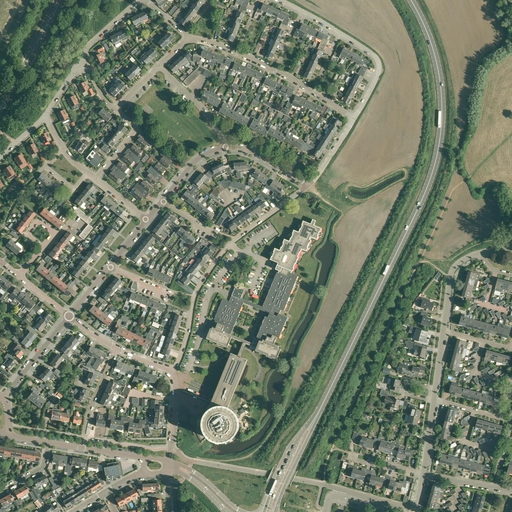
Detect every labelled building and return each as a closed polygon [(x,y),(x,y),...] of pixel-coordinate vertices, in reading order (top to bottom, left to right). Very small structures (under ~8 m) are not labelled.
[(195,3),(191,8),(196,12),(200,7),(195,3)] [(261,10),(267,12),(269,6),(264,3),(261,10)] [(269,6),(267,12),(266,14),(271,17),(272,15),(275,8),(269,6)] [(191,8),(187,13),(193,17),(196,12),(191,8)] [(275,8),(272,15),(277,17),(280,11),(275,8)] [(280,11),(277,17),(278,17),(277,19),(282,21),(283,20),(288,23),(290,20),(288,19),(290,15),(286,14),(280,11)] [(144,12),(138,15),(141,22),(148,18),(144,12)] [(238,12),(236,17),(242,20),(244,14),(238,12)] [(187,13),(184,18),(189,22),(193,17),(187,13)] [(135,25),(136,26),(142,23),(141,22),(138,15),(131,18),(135,25)] [(231,19),(230,21),(240,25),(242,20),(236,17),(235,20),(231,19)] [(189,22),(184,18),(180,22),(185,27),(189,22)] [(240,25),(230,21),(230,22),(231,22),(228,27),(231,28),(237,31),(240,25)] [(303,24),(300,29),(297,28),(293,36),(296,38),(299,33),(304,36),(308,26),(303,24)] [(308,26),(304,36),(306,37),(308,34),(311,35),(313,29),(308,26)] [(276,27),(273,33),(282,37),(284,31),(279,29),(278,28),(276,27)] [(227,30),(226,33),(235,36),(237,31),(231,28),(230,31),(227,30)] [(313,29),(311,35),(313,36),(312,40),(314,41),(316,38),(319,32),(313,29)] [(123,30),(117,34),(120,40),(123,39),(123,41),(127,39),(126,37),(127,37),(123,30)] [(167,32),(162,37),(169,43),(174,38),(169,33),(168,33),(167,32)] [(323,38),(327,40),(328,37),(325,35),(324,34),(319,32),(316,38),(322,40),(323,38)] [(235,36),(226,33),(224,35),(228,37),(227,39),(233,42),(235,36)] [(282,37),(273,33),(276,34),(273,39),(279,42),(282,37)] [(114,44),(114,43),(115,45),(121,42),(120,40),(117,34),(110,37),(114,44)] [(157,41),(159,43),(158,43),(163,48),(169,43),(162,37),(157,41)] [(269,44),(271,45),(277,48),(279,42),(273,39),(273,40),(271,39),(269,44)] [(150,49),(146,52),(152,59),(157,54),(152,49),(153,48),(151,45),(149,47),(150,49)] [(271,45),(268,50),(275,53),(277,48),(271,45)] [(314,48),(312,54),(314,55),(320,58),(323,52),(317,50),(317,49),(314,48)] [(339,62),(338,64),(341,66),(342,64),(346,57),(349,51),(344,49),(343,49),(342,49),(342,48),(341,49),(340,49),(340,50),(340,51),(340,52),(341,52),(342,53),(339,58),(342,59),(340,63),(340,62),(339,62)] [(265,52),(267,53),(266,56),(272,59),(275,53),(268,50),(266,49),(265,52)] [(201,56),(207,58),(209,52),(204,50),(201,56)] [(187,51),(183,55),(188,60),(192,56),(187,51)] [(349,51),(346,57),(351,60),(354,54),(349,51)] [(141,57),(142,59),(147,64),(152,59),(146,52),(141,57)] [(209,52),(207,58),(210,59),(208,65),(210,66),(215,54),(209,52)] [(94,57),(97,65),(99,68),(104,65),(103,63),(104,62),(100,54),(94,57)] [(215,54),(210,66),(213,67),(214,64),(215,61),(218,63),(220,56),(215,54)] [(354,54),(351,60),(356,63),(360,57),(354,54)] [(183,55),(178,59),(183,64),(185,66),(189,62),(187,60),(188,60),(183,55)] [(314,55),(312,60),(318,63),(320,58),(314,55)] [(220,56),(218,63),(221,64),(219,69),(221,70),(226,58),(220,56)] [(360,57),(356,63),(362,66),(363,63),(367,65),(369,62),(365,60),(360,57)] [(226,58),(221,70),(224,71),(225,68),(226,66),(229,67),(231,61),(226,58)] [(178,59),(174,63),(180,70),(182,68),(181,67),(183,64),(178,59)] [(312,60),(309,66),(315,68),(318,63),(312,60)] [(180,70),(174,63),(170,68),(174,73),(178,69),(180,70)] [(231,67),(230,71),(229,74),(231,75),(232,72),(237,74),(238,72),(240,65),(235,63),(233,68),(231,67)] [(134,64),(130,68),(136,75),(141,70),(136,65),(135,65),(134,64)] [(238,72),(244,74),(246,67),(240,65),(238,72)] [(199,66),(196,69),(201,74),(203,75),(206,69),(199,66)] [(309,66),(306,71),(312,74),(315,68),(309,66)] [(246,67),(244,74),(243,76),(242,79),(244,80),(245,77),(246,77),(246,75),(249,76),(252,70),(246,67)] [(123,72),(126,75),(131,80),(136,75),(130,68),(125,72),(124,71),(123,72)] [(252,70),(249,76),(255,78),(257,72),(252,70)] [(302,75),(304,76),(304,77),(310,79),(312,74),(306,71),(304,70),(302,75)] [(255,78),(254,80),(253,83),(254,81),(260,84),(261,80),(263,74),(257,72),(255,78)] [(355,77),(354,80),(360,83),(363,77),(362,77),(354,73),(353,76),(355,77)] [(266,78),(262,86),(261,85),(258,91),(261,93),(264,87),(268,89),(272,80),(266,78)] [(115,82),(113,85),(120,91),(125,86),(119,80),(116,83),(115,82)] [(272,80),(268,89),(271,91),(270,93),(272,94),(273,92),(277,83),(272,80)] [(349,81),(348,83),(357,88),(360,83),(354,80),(352,82),(349,81)] [(82,93),(89,90),(85,82),(78,85),(82,93)] [(273,92),(279,94),(283,85),(277,83),(273,92)] [(357,88),(348,83),(347,86),(350,87),(348,90),(354,93),(357,88)] [(111,86),(113,88),(109,91),(115,96),(120,91),(113,85),(111,86)] [(283,85),(279,94),(284,96),(285,94),(288,88),(283,85)] [(285,94),(284,96),(283,99),(286,100),(287,98),(290,99),(291,96),(294,90),(288,88),(285,94)] [(204,92),(201,99),(206,101),(212,90),(210,89),(209,91),(205,90),(204,92)] [(212,90),(206,101),(212,104),(217,94),(212,92),(213,90),(212,90)] [(348,90),(346,95),(345,95),(351,99),(354,93),(348,90)] [(340,100),(343,101),(348,104),(351,99),(345,95),(346,95),(340,92),(338,95),(342,97),(340,100)] [(217,94),(212,104),(217,107),(221,101),(218,99),(220,96),(217,94)] [(290,103),(287,110),(285,114),(286,114),(288,110),(288,109),(290,110),(292,105),(297,107),(301,98),(296,95),(292,104),(290,103)] [(71,107),(78,104),(74,96),(67,99),(71,107)] [(301,98),(297,107),(297,106),(301,108),(299,111),(301,112),(306,100),(301,98)] [(224,102),(223,105),(219,112),(224,114),(232,100),(230,99),(227,104),(224,102)] [(232,100),(224,114),(230,117),(233,111),(230,109),(233,104),(234,103),(231,102),(233,100),(232,100)] [(306,100),(301,112),(304,113),(306,110),(303,109),(304,107),(309,109),(312,103),(306,100)] [(312,103),(309,109),(315,112),(317,105),(312,103)] [(314,114),(312,117),(313,117),(312,119),(314,120),(317,113),(320,114),(323,108),(317,105),(315,112),(314,114)] [(326,111),(331,114),(334,110),(330,106),(326,111)] [(98,114),(103,118),(108,113),(103,108),(101,110),(99,108),(95,112),(98,114)] [(233,111),(230,117),(235,120),(238,114),(240,112),(241,109),(239,108),(237,113),(233,111)] [(61,121),(68,118),(64,110),(57,113),(61,121)] [(261,119),(255,131),(260,133),(265,124),(262,123),(264,119),(267,113),(265,112),(261,119)] [(108,113),(103,118),(107,122),(112,117),(108,113)] [(238,114),(235,120),(240,123),(244,116),(238,114)] [(255,131),(261,119),(263,116),(260,114),(257,120),(254,118),(249,128),(255,131)] [(244,116),(240,123),(246,126),(249,119),(244,116)] [(332,124),(338,128),(341,122),(335,119),(333,117),(330,123),(332,124)] [(265,124),(260,133),(266,136),(267,134),(270,127),(272,124),(270,123),(268,126),(265,124)] [(122,124),(118,129),(124,134),(128,129),(122,124)] [(326,124),(324,126),(335,133),(338,128),(332,124),(331,126),(328,125),(326,124)] [(276,130),(272,137),(277,139),(281,133),(278,131),(280,126),(278,125),(277,128),(276,130)] [(335,133),(324,126),(323,128),(328,131),(326,134),(331,138),(335,133)] [(267,134),(272,137),(276,130),(270,127),(267,134)] [(118,129),(114,134),(120,138),(124,134),(118,129)] [(281,133),(277,139),(283,142),(284,141),(284,140),(286,136),(286,135),(287,134),(288,132),(289,130),(286,129),(284,134),(281,133)] [(289,143),(295,132),(293,130),(291,133),(288,132),(287,134),(286,135),(286,136),(284,140),(284,141),(289,143)] [(44,144),(51,140),(47,132),(40,136),(44,144)] [(295,132),(289,143),(294,146),(298,139),(298,140),(299,137),(296,136),(297,133),(295,132)] [(114,134),(111,138),(116,143),(120,138),(114,134)] [(319,134),(318,136),(320,138),(322,139),(328,143),(331,138),(326,134),(324,137),(319,134)] [(143,137),(141,139),(139,138),(135,142),(143,149),(147,144),(150,146),(152,144),(143,137)] [(116,143),(111,138),(107,143),(112,148),(116,143)] [(298,139),(294,146),(300,149),(303,142),(298,140),(298,139)] [(325,148),(328,143),(322,139),(319,144),(325,148)] [(81,154),(87,146),(90,143),(86,140),(84,144),(80,141),(78,143),(79,144),(76,148),(79,150),(78,151),(81,154)] [(27,147),(31,155),(33,158),(39,154),(38,151),(34,143),(27,147)] [(104,144),(100,149),(107,154),(111,149),(104,144)] [(319,144),(316,149),(322,153),(325,148),(319,144)] [(132,151),(130,154),(138,160),(140,158),(138,156),(141,151),(133,145),(130,149),(132,151)] [(310,153),(313,154),(319,158),(322,153),(316,149),(311,146),(310,149),(312,150),(310,153)] [(86,159),(91,162),(94,157),(93,156),(96,152),(97,151),(100,148),(98,147),(94,152),(93,151),(86,159)] [(100,149),(100,148),(97,151),(105,157),(107,154),(100,149)] [(98,156),(99,154),(96,152),(93,156),(94,157),(91,162),(96,167),(101,161),(99,160),(101,158),(98,156)] [(160,154),(162,157),(159,161),(167,167),(170,163),(169,161),(171,159),(162,152),(160,154)] [(19,166),(25,162),(21,154),(14,158),(19,166)] [(130,154),(128,156),(126,154),(122,159),(130,165),(133,161),(136,163),(138,160),(130,154)] [(118,168),(116,170),(125,177),(127,174),(124,172),(128,168),(120,162),(116,166),(118,168)] [(141,162),(135,170),(137,172),(143,165),(141,162)] [(252,168),(246,166),(246,162),(240,163),(241,173),(250,172),(252,168)] [(230,171),(229,165),(224,166),(222,163),(217,165),(220,171),(221,174),(226,172),(228,175),(231,174),(230,171)] [(241,173),(240,163),(233,164),(229,165),(230,171),(234,170),(237,170),(237,173),(236,173),(236,176),(238,179),(241,179),(241,173)] [(151,166),(148,169),(157,176),(159,173),(161,175),(165,170),(157,164),(153,168),(151,166)] [(220,171),(217,165),(211,168),(208,172),(212,176),(215,174),(220,171)] [(8,178),(14,173),(9,166),(3,170),(8,178)] [(258,178),(261,173),(256,169),(256,170),(252,168),(250,172),(249,177),(251,178),(251,177),(254,179),(253,180),(256,182),(258,178)] [(157,176),(148,169),(146,171),(149,174),(146,178),(153,184),(157,180),(155,178),(157,176)] [(116,170),(114,173),(112,171),(108,176),(116,182),(120,178),(123,180),(125,177),(116,170)] [(212,176),(208,172),(205,175),(202,173),(198,177),(203,181),(206,184),(212,176)] [(37,179),(42,183),(46,177),(41,173),(37,179)] [(269,180),(270,178),(266,176),(261,173),(258,178),(263,181),(265,178),(269,180)] [(46,177),(42,183),(46,186),(51,181),(46,177)] [(203,181),(198,177),(194,182),(191,186),(194,188),(196,190),(197,188),(203,181)] [(274,180),(273,180),(270,178),(269,180),(265,187),(274,192),(279,183),(274,180)] [(137,183),(135,185),(144,192),(146,190),(148,191),(151,187),(144,180),(140,185),(137,183)] [(46,186),(51,190),(56,185),(51,181),(46,186)] [(89,184),(85,188),(91,193),(95,188),(96,189),(98,187),(93,183),(92,185),(89,184)] [(279,183),(274,192),(272,194),(275,196),(278,191),(281,192),(284,186),(279,183)] [(56,194),(60,188),(56,185),(51,190),(56,194)] [(144,192),(135,185),(133,188),(136,190),(132,195),(140,201),(144,196),(142,195),(144,192)] [(85,188),(82,193),(87,198),(91,193),(85,188)] [(188,190),(186,192),(182,197),(187,201),(194,191),(195,191),(196,190),(194,188),(190,192),(188,190)] [(194,191),(187,201),(191,205),(195,200),(197,197),(195,196),(197,193),(195,191),(194,191)] [(82,193),(78,198),(83,202),(87,198),(82,193)] [(100,201),(105,205),(109,200),(104,196),(100,201)] [(195,200),(191,205),(196,208),(204,198),(202,197),(198,202),(195,200)] [(83,202),(78,198),(74,202),(80,207),(83,202)] [(204,198),(196,208),(201,212),(205,207),(209,202),(204,198)] [(257,204),(261,210),(266,206),(263,202),(262,201),(260,199),(257,201),(256,202),(257,204)] [(109,200),(105,205),(110,209),(114,203),(109,200)] [(249,203),(250,205),(256,213),(261,210),(257,204),(255,206),(253,203),(252,204),(251,202),(249,203)] [(114,203),(110,209),(114,212),(119,207),(114,203)] [(205,207),(201,212),(205,216),(213,206),(211,204),(207,209),(205,207)] [(250,205),(245,208),(251,216),(256,213),(250,205)] [(213,206),(205,216),(210,220),(214,215),(212,212),(213,210),(214,211),(216,208),(213,206)] [(238,213),(236,215),(242,223),(246,220),(238,209),(236,206),(234,207),(238,213)] [(119,207),(114,212),(119,216),(123,211),(119,207)] [(40,214),(44,218),(49,212),(44,208),(40,214)] [(240,208),(238,209),(246,220),(251,216),(245,208),(242,210),(240,208)] [(30,210),(26,215),(32,220),(36,215),(30,210)] [(117,218),(115,221),(117,223),(119,220),(122,222),(128,215),(123,211),(119,216),(117,218)] [(49,212),(44,218),(49,222),(53,216),(49,212)] [(168,212),(164,217),(177,227),(179,226),(174,222),(176,219),(168,212)] [(228,215),(230,219),(231,219),(237,227),(242,223),(236,215),(235,215),(235,216),(233,217),(230,213),(228,215)] [(26,215),(22,220),(28,224),(32,220),(26,215)] [(58,220),(54,225),(59,229),(63,224),(61,222),(65,218),(61,215),(58,220)] [(53,216),(49,222),(54,225),(58,220),(53,216)] [(164,217),(160,222),(166,226),(168,223),(174,228),(175,226),(177,228),(177,227),(164,217)] [(226,222),(228,225),(232,231),(237,227),(231,219),(230,219),(226,222)] [(22,220),(19,225),(24,229),(28,224),(22,220)] [(286,271),(291,273),(292,271),(293,272),(293,271),(293,269),(295,265),(297,261),(298,257),(300,253),(302,249),(307,252),(307,251),(309,247),(310,243),(311,240),(310,239),(311,237),(317,240),(319,237),(320,233),(322,229),(314,226),(316,221),(313,220),(311,224),(303,221),(303,222),(302,225),(300,229),(299,232),(294,230),(294,231),(292,235),(290,239),(289,241),(284,239),(284,240),(284,242),(282,246),(280,250),(275,248),(273,252),(272,255),(270,260),(275,262),(274,267),(276,268),(275,269),(280,271),(279,273),(285,275),(286,271)] [(160,222),(157,226),(162,231),(165,233),(163,235),(166,237),(169,234),(164,229),(166,226),(160,222)] [(24,229),(19,225),(15,229),(21,234),(24,229)] [(109,226),(105,231),(111,236),(115,231),(109,226)] [(162,231),(157,226),(153,231),(158,236),(162,231)] [(177,233),(181,237),(182,237),(186,232),(181,228),(179,230),(177,229),(172,236),(174,238),(177,233)] [(105,231),(102,236),(107,241),(111,236),(105,231)] [(67,232),(64,236),(69,241),(72,242),(74,239),(77,242),(78,240),(75,237),(75,238),(73,236),(67,232)] [(183,240),(181,243),(179,244),(180,246),(181,247),(191,235),(186,232),(182,237),(181,237),(180,238),(183,240)] [(150,235),(146,240),(152,244),(156,239),(150,235)] [(191,235),(181,247),(183,249),(189,242),(191,244),(195,239),(191,235)] [(64,236),(60,241),(65,245),(69,241),(64,236)] [(102,236),(98,241),(104,245),(107,241),(102,236)] [(6,246),(11,250),(16,245),(10,240),(6,246)] [(146,240),(143,244),(148,249),(151,251),(152,249),(150,247),(152,244),(146,240)] [(60,241),(56,246),(62,250),(65,245),(60,241)] [(98,241),(94,246),(100,250),(104,245),(98,241)] [(143,244),(139,249),(145,253),(148,249),(143,244)] [(16,245),(11,250),(17,255),(21,249),(16,245)] [(56,246),(52,250),(58,255),(62,250),(56,246)] [(94,246),(90,250),(96,255),(100,250),(94,246)] [(204,253),(209,257),(213,252),(205,246),(202,251),(204,253)] [(139,249),(135,253),(141,258),(145,253),(139,249)] [(58,255),(52,250),(48,255),(54,260),(58,255)] [(90,250),(87,255),(92,259),(96,255),(90,250)] [(135,254),(131,258),(137,263),(141,258),(135,253),(135,254)] [(201,257),(201,258),(206,262),(209,257),(204,253),(203,255),(201,254),(199,256),(201,257)] [(87,255),(83,260),(89,264),(92,259),(87,255)] [(201,258),(197,262),(202,266),(206,262),(201,258)] [(83,260),(79,264),(85,269),(89,264),(83,260)] [(193,267),(198,271),(202,266),(197,262),(194,260),(190,265),(193,267)] [(36,270),(40,274),(45,268),(40,264),(36,270)] [(79,264),(75,269),(81,274),(85,269),(79,264)] [(45,268),(40,274),(45,277),(54,267),(52,265),(48,271),(45,268)] [(54,267),(45,277),(50,281),(54,276),(56,273),(54,271),(56,268),(57,267),(55,265),(54,267)] [(193,267),(189,272),(194,276),(198,271),(193,267)] [(147,274),(153,277),(156,270),(150,268),(147,274)] [(75,269),(72,274),(77,278),(81,274),(75,269)] [(156,270),(153,277),(159,279),(161,273),(156,270)] [(185,271),(183,274),(191,280),(194,276),(189,272),(188,274),(185,271)] [(259,331),(257,337),(258,337),(261,339),(263,339),(265,341),(267,337),(271,338),(272,336),(277,337),(279,338),(282,332),(283,328),(284,325),(287,319),(288,317),(279,314),(281,310),(284,311),(284,310),(284,309),(287,303),(290,296),(292,289),(295,283),(296,281),(298,276),(296,275),(295,275),(291,273),(286,271),(285,275),(279,273),(277,272),(276,275),(273,282),(270,289),(267,295),(265,302),(263,307),(262,307),(264,307),(271,310),(270,312),(270,314),(268,317),(265,316),(265,317),(262,324),(260,328),(259,331)] [(468,272),(467,278),(475,280),(476,274),(479,275),(480,273),(475,271),(474,273),(468,272)] [(161,273),(159,279),(164,281),(167,275),(161,273)] [(60,279),(59,280),(54,285),(59,289),(63,283),(61,281),(65,276),(63,274),(60,279)] [(182,281),(187,285),(191,280),(183,274),(179,279),(182,281)] [(167,275),(164,281),(170,284),(173,277),(167,275)] [(54,276),(50,281),(54,285),(59,280),(54,276)] [(116,277),(112,282),(118,286),(122,281),(116,277)] [(467,278),(465,284),(476,287),(477,287),(478,281),(475,280),(467,278)] [(495,287),(495,288),(495,290),(501,292),(504,281),(497,279),(495,287)] [(7,281),(2,286),(7,290),(11,285),(7,281)] [(504,281),(501,292),(507,293),(508,291),(507,291),(510,282),(504,281)] [(70,285),(64,293),(69,297),(71,294),(72,295),(74,292),(70,289),(74,284),(72,282),(70,285)] [(112,282),(109,286),(114,291),(118,286),(112,282)] [(63,283),(59,289),(64,293),(70,285),(68,287),(63,283)] [(465,284),(463,290),(471,292),(472,289),(475,290),(476,290),(476,287),(465,284)] [(109,286),(105,291),(110,295),(114,291),(109,286)] [(215,317),(214,320),(215,320),(220,322),(219,324),(224,326),(222,331),(229,334),(231,334),(233,328),(234,325),(236,320),(238,315),(240,310),(242,306),(243,303),(244,303),(239,301),(241,298),(244,289),(242,289),(241,288),(235,286),(235,287),(233,291),(231,296),(229,301),(227,300),(222,298),(221,303),(219,307),(217,312),(215,317)] [(11,294),(16,297),(16,298),(20,292),(15,288),(11,294)] [(471,292),(463,290),(462,296),(466,298),(470,299),(470,298),(471,292)] [(105,291),(101,296),(106,300),(110,295),(105,291)] [(14,299),(10,304),(12,305),(16,301),(19,303),(20,301),(21,301),(25,296),(20,292),(16,298),(16,297),(14,299)] [(129,299),(135,301),(137,294),(132,292),(129,299)] [(137,294),(135,301),(140,303),(143,297),(137,294)] [(25,296),(21,301),(25,305),(24,306),(24,307),(30,300),(25,296)] [(143,297),(140,303),(146,306),(148,299),(143,297)] [(418,306),(421,307),(421,308),(431,311),(433,303),(429,302),(429,300),(420,297),(418,306)] [(148,299),(146,306),(151,308),(154,301),(148,299)] [(24,307),(22,309),(24,311),(25,308),(29,311),(35,304),(34,304),(35,303),(30,300),(24,307)] [(151,308),(150,311),(155,314),(156,313),(157,310),(160,304),(154,301),(151,308)] [(160,304),(157,310),(163,313),(165,306),(160,304)] [(93,305),(89,311),(94,315),(98,309),(96,308),(93,305)] [(98,309),(94,315),(99,318),(103,313),(100,311),(98,309)] [(37,313),(40,316),(43,318),(48,322),(52,317),(46,313),(47,313),(44,311),(42,313),(39,311),(37,313)] [(429,326),(432,319),(427,318),(428,314),(421,312),(419,319),(422,320),(421,324),(429,326)] [(103,313),(99,318),(103,322),(108,317),(105,315),(103,313)] [(170,319),(180,322),(182,317),(175,314),(173,313),(171,319),(170,319)] [(465,315),(464,318),(461,317),(459,325),(465,327),(468,315),(465,315)] [(468,315),(465,327),(471,328),(473,320),(474,320),(474,316),(468,315),(468,316),(468,315)] [(36,320),(39,322),(44,327),(48,322),(43,318),(41,319),(39,317),(36,320)] [(108,317),(103,322),(108,326),(112,321),(109,318),(108,317)] [(23,321),(30,327),(32,324),(25,318),(23,321)] [(180,322),(170,319),(169,325),(171,326),(178,328),(180,322)] [(215,322),(214,325),(216,326),(215,328),(222,331),(224,326),(219,324),(220,322),(215,320),(215,322)] [(473,320),(471,328),(477,330),(479,322),(474,320),(473,320)] [(44,327),(39,322),(35,327),(40,331),(44,327)] [(115,327),(114,329),(117,330),(115,333),(121,335),(124,329),(125,326),(117,322),(115,327)] [(479,322),(477,330),(483,332),(485,323),(479,322)] [(485,323),(483,332),(489,333),(491,325),(485,323)] [(497,327),(495,335),(501,337),(504,328),(501,328),(502,324),(499,323),(498,327),(497,327)] [(416,331),(414,339),(428,343),(430,336),(427,335),(428,333),(422,331),(423,329),(410,325),(409,329),(416,331)] [(491,325),(489,333),(495,335),(497,327),(491,325)] [(30,332),(26,337),(32,342),(36,337),(34,335),(36,332),(28,326),(26,328),(29,331),(30,332)] [(209,330),(206,338),(210,340),(210,339),(212,340),(211,341),(215,342),(216,341),(221,344),(227,347),(228,345),(229,343),(231,337),(229,336),(229,334),(222,331),(215,328),(212,327),(212,329),(210,328),(209,330)] [(504,328),(501,337),(508,338),(510,330),(504,328)] [(124,329),(121,335),(126,338),(129,332),(124,329)] [(143,345),(142,346),(148,348),(151,343),(151,342),(152,339),(150,338),(149,337),(151,335),(152,335),(153,332),(150,330),(148,333),(147,337),(146,338),(145,339),(143,345)] [(129,332),(126,338),(132,341),(135,334),(129,332)] [(166,334),(165,336),(174,340),(176,334),(169,332),(168,335),(166,334)] [(135,334),(132,341),(137,343),(140,337),(135,334)] [(21,338),(24,340),(21,343),(27,348),(32,342),(26,337),(23,335),(21,338)] [(69,341),(74,345),(78,341),(80,342),(83,339),(77,335),(75,338),(73,336),(69,341)] [(165,336),(163,342),(172,345),(174,340),(165,336)] [(267,337),(265,341),(274,344),(275,340),(277,337),(272,336),(271,338),(267,337)] [(19,345),(21,342),(14,337),(12,339),(19,345)] [(140,337),(137,343),(142,346),(145,339),(140,337)] [(255,351),(260,352),(260,351),(262,352),(262,353),(265,355),(266,354),(271,356),(271,357),(277,359),(281,349),(278,348),(279,346),(274,344),(265,341),(263,339),(261,339),(260,341),(259,340),(258,343),(256,348),(255,351)] [(457,340),(456,347),(467,350),(468,343),(457,340)] [(69,341),(65,346),(76,354),(77,352),(72,348),(74,345),(69,341)] [(250,345),(249,348),(255,351),(256,348),(258,343),(252,341),(250,345)] [(160,347),(170,351),(172,345),(163,342),(161,347),(160,347)] [(13,350),(16,352),(14,354),(19,359),(22,356),(21,355),(23,353),(20,351),(22,348),(17,344),(13,350)] [(64,353),(62,355),(69,360),(70,358),(68,356),(70,353),(71,354),(73,352),(75,354),(76,354),(65,346),(61,351),(64,353)] [(85,354),(91,357),(96,349),(91,346),(90,348),(87,346),(82,355),(84,356),(85,354)] [(414,346),(413,350),(412,354),(416,355),(415,355),(424,358),(426,349),(414,346)] [(170,351),(160,347),(158,353),(164,355),(163,359),(167,361),(170,351)] [(456,347),(454,353),(465,356),(467,350),(456,347)] [(101,353),(96,349),(91,357),(93,359),(95,356),(97,358),(92,366),(93,367),(101,353)] [(486,350),(484,359),(484,360),(485,361),(487,362),(488,361),(490,361),(491,360),(493,352),(486,350)] [(491,360),(496,362),(497,362),(499,354),(493,352),(491,360)] [(3,364),(5,366),(7,367),(6,368),(8,370),(9,369),(11,370),(14,366),(13,365),(15,362),(14,361),(15,359),(8,353),(4,357),(6,360),(3,364)] [(101,353),(93,367),(96,369),(98,366),(100,363),(98,362),(100,360),(103,361),(107,356),(101,353)] [(247,360),(240,357),(231,353),(216,390),(211,403),(207,414),(205,417),(204,420),(203,424),(203,427),(204,430),(206,434),(208,437),(210,439),(213,440),(216,442),(219,442),(223,442),(226,442),(229,440),(232,438),(235,436),(237,433),(238,429),(238,426),(238,422),(237,418),(236,415),(234,412),(231,410),(228,408),(228,407),(247,360)] [(497,362),(496,362),(496,365),(503,365),(503,364),(505,355),(499,354),(497,362)] [(58,355),(54,359),(60,364),(63,359),(67,362),(69,360),(62,355),(61,357),(58,355)] [(503,364),(509,365),(511,357),(505,355),(503,364)] [(60,364),(54,359),(50,364),(56,369),(58,366),(61,368),(62,366),(60,364)] [(452,359),(451,365),(450,365),(449,369),(455,371),(456,366),(459,367),(460,361),(452,359)] [(115,367),(121,370),(124,364),(118,361),(115,367)] [(404,361),(403,364),(398,363),(397,367),(398,367),(397,371),(404,373),(403,375),(407,376),(410,366),(411,362),(404,361)] [(124,364),(121,370),(126,372),(129,366),(124,364)] [(410,366),(407,376),(410,377),(411,375),(417,377),(418,373),(419,373),(424,374),(425,367),(420,365),(419,368),(413,366),(413,367),(410,366)] [(129,366),(126,372),(132,375),(135,369),(129,366)] [(47,368),(43,373),(49,377),(52,372),(47,368)] [(133,380),(132,381),(135,382),(135,380),(138,381),(139,378),(143,379),(145,373),(139,371),(138,374),(135,373),(133,380)] [(90,372),(88,378),(94,380),(97,375),(90,372)] [(49,377),(43,373),(39,378),(45,382),(49,377)] [(149,381),(151,375),(145,373),(143,379),(141,382),(144,383),(147,385),(147,384),(148,381),(149,381)] [(149,381),(148,381),(147,384),(153,386),(154,383),(157,377),(151,375),(149,381)] [(83,382),(85,383),(92,386),(94,380),(88,378),(85,377),(83,382)] [(387,384),(390,384),(389,389),(399,392),(400,388),(398,387),(400,381),(392,379),(391,379),(388,378),(387,384)] [(110,381),(108,387),(119,392),(120,390),(117,389),(117,388),(115,387),(117,384),(110,381)] [(51,391),(44,385),(41,383),(39,386),(44,390),(46,387),(51,391)] [(46,383),(44,385),(51,391),(53,389),(46,383)] [(452,383),(449,393),(455,395),(457,387),(454,386),(455,383),(452,383)] [(128,396),(130,389),(131,389),(125,386),(124,388),(122,393),(127,395),(128,396)] [(33,391),(28,398),(27,399),(30,401),(31,401),(34,403),(41,394),(33,387),(31,390),(33,391)] [(108,387),(105,392),(112,395),(113,392),(118,394),(120,395),(121,393),(119,392),(108,387)] [(75,388),(74,391),(87,397),(89,391),(83,388),(82,391),(75,388)] [(463,389),(461,397),(467,398),(469,391),(463,389)] [(74,391),(71,390),(70,392),(74,394),(77,395),(76,398),(78,399),(84,402),(87,397),(74,391)] [(469,391),(467,398),(474,400),(476,392),(469,391)] [(105,392),(103,398),(109,401),(112,395),(105,392)] [(41,394),(34,403),(40,408),(40,409),(46,402),(41,398),(43,396),(41,394)] [(481,394),(479,402),(485,403),(488,396),(481,394)] [(387,397),(386,396),(384,403),(388,404),(387,409),(393,411),(394,407),(398,408),(400,400),(390,397),(387,397)] [(488,396),(485,403),(491,405),(494,397),(488,396)] [(494,397),(491,405),(498,407),(500,399),(494,397)] [(109,401),(103,398),(100,403),(107,406),(109,401)] [(151,400),(151,402),(151,405),(152,406),(152,408),(155,408),(154,412),(163,412),(164,406),(158,406),(158,400),(151,400)] [(26,417),(25,409),(17,411),(19,418),(26,417)] [(61,413),(53,411),(53,410),(48,409),(47,413),(52,414),(51,419),(60,420),(61,413)] [(61,413),(60,420),(68,422),(70,414),(71,410),(68,409),(67,414),(61,413)] [(412,409),(410,416),(419,418),(421,411),(415,410),(412,409)] [(448,409),(446,415),(455,418),(456,414),(459,415),(460,412),(456,411),(448,409)] [(74,417),(73,422),(81,424),(81,418),(78,417),(78,412),(75,412),(74,417)] [(110,429),(116,430),(117,421),(114,420),(114,418),(112,417),(112,416),(109,415),(108,422),(111,423),(110,429)] [(446,415),(445,422),(453,424),(455,418),(446,415)] [(419,418),(410,416),(408,423),(417,425),(419,418)] [(117,421),(116,430),(122,431),(123,425),(126,425),(127,418),(124,418),(124,419),(121,419),(121,421),(117,421)] [(127,418),(126,425),(129,426),(128,432),(134,433),(135,424),(132,423),(132,421),(130,420),(130,419),(127,418)] [(163,419),(154,418),(154,421),(151,421),(151,424),(149,423),(149,427),(156,427),(156,424),(162,425),(163,419)] [(475,428),(478,429),(478,430),(481,431),(481,429),(484,421),(477,420),(475,428)] [(135,424),(134,433),(140,434),(141,428),(144,428),(145,421),(142,421),(142,422),(139,422),(139,424),(135,424)] [(484,421),(481,429),(488,431),(490,423),(484,421)] [(445,422),(443,428),(451,430),(453,424),(445,422)] [(490,423),(488,431),(494,433),(496,425),(490,423)] [(496,425),(494,433),(500,434),(502,426),(496,425)] [(443,428),(441,434),(440,438),(446,440),(447,435),(450,436),(451,430),(443,428)] [(356,440),(358,441),(357,445),(366,447),(368,439),(362,437),(362,435),(357,434),(356,440)] [(378,439),(376,446),(379,446),(378,451),(384,452),(387,444),(380,442),(381,440),(382,437),(379,436),(378,439)] [(368,439),(366,447),(372,449),(373,445),(376,446),(378,439),(375,439),(374,441),(368,439)] [(392,450),(395,451),(397,444),(398,441),(397,441),(396,440),(394,440),(394,442),(391,441),(391,442),(387,441),(387,444),(384,452),(390,454),(392,450)] [(397,444),(395,451),(398,452),(396,458),(403,460),(405,451),(399,450),(400,445),(397,444)] [(405,451),(403,460),(409,461),(410,457),(413,458),(415,452),(412,451),(411,453),(405,451)] [(439,462),(446,464),(448,456),(442,454),(439,462)] [(52,462),(56,463),(56,465),(56,467),(55,468),(58,469),(58,466),(59,466),(61,456),(53,455),(52,462)] [(61,456),(59,466),(63,467),(63,465),(65,466),(64,472),(67,473),(68,465),(66,465),(68,457),(61,456)] [(448,456),(446,464),(452,466),(454,458),(448,456)] [(72,465),(75,466),(75,467),(78,468),(79,466),(79,467),(80,459),(73,458),(72,465)] [(454,458),(452,466),(458,468),(460,459),(454,458)] [(466,461),(464,469),(470,471),(472,463),(469,462),(470,458),(467,458),(466,461)] [(80,459),(79,467),(82,467),(81,471),(85,471),(87,472),(88,464),(86,464),(87,460),(80,459)] [(460,459),(458,468),(464,469),(466,461),(460,459)] [(94,469),(96,469),(96,473),(100,470),(102,470),(101,465),(98,465),(98,462),(90,461),(88,467),(94,468),(94,469)] [(472,463),(470,471),(476,473),(478,464),(472,463)] [(478,464),(476,473),(482,474),(484,466),(478,464)] [(358,468),(350,466),(348,465),(347,471),(348,471),(347,476),(351,477),(357,479),(359,471),(357,470),(358,468)] [(484,466),(482,474),(488,476),(491,468),(484,466)] [(109,467),(104,468),(106,481),(113,480),(112,477),(120,476),(118,467),(109,468),(109,467)] [(359,471),(357,479),(363,481),(364,476),(367,477),(369,471),(366,470),(362,469),(361,471),(359,471)] [(16,471),(9,473),(12,481),(19,479),(16,471)] [(369,471),(367,477),(370,478),(369,484),(375,486),(378,477),(375,477),(376,474),(372,473),(373,472),(369,471)] [(45,475),(39,478),(43,484),(48,481),(45,475)] [(378,477),(375,486),(382,487),(383,482),(386,482),(388,476),(385,475),(384,477),(380,476),(380,478),(378,477)] [(90,478),(93,482),(97,489),(102,486),(101,485),(104,483),(102,476),(95,481),(92,477),(90,478)] [(388,476),(386,482),(389,483),(388,489),(394,491),(396,483),(394,482),(395,480),(391,479),(391,477),(388,476)] [(34,481),(37,487),(38,489),(41,488),(40,486),(43,484),(39,478),(34,481)] [(86,481),(89,485),(93,492),(97,489),(93,482),(90,484),(88,480),(86,481)] [(396,483),(394,491),(400,493),(402,487),(403,482),(399,481),(399,483),(396,483)] [(82,483),(84,488),(89,494),(93,492),(89,485),(86,486),(84,482),(82,483)] [(433,483),(431,490),(443,493),(445,487),(433,483)] [(79,485),(77,486),(84,497),(89,494),(84,488),(82,489),(79,485)] [(26,486),(20,489),(25,498),(28,496),(27,493),(29,492),(26,486)] [(78,492),(76,493),(80,500),(84,497),(77,486),(76,487),(78,492)] [(133,488),(121,495),(125,502),(137,495),(133,488)] [(18,498),(20,497),(21,500),(25,498),(20,489),(15,492),(18,498)] [(71,490),(74,494),(72,496),(76,503),(80,500),(76,493),(73,489),(71,490)] [(38,495),(34,490),(29,493),(34,501),(37,499),(37,500),(40,498),(39,497),(38,495)] [(431,490),(430,496),(438,498),(438,497),(442,498),(443,493),(431,490)] [(69,491),(66,493),(68,496),(69,496),(70,497),(67,498),(72,505),(76,503),(72,496),(69,491)] [(11,494),(5,497),(9,503),(14,500),(11,494)] [(65,500),(63,501),(67,508),(72,505),(67,499),(67,498),(65,494),(62,496),(65,500)] [(473,494),(472,501),(483,504),(485,498),(473,494)] [(125,502),(121,495),(114,499),(118,506),(125,502)] [(430,496),(428,502),(436,504),(438,498),(430,496)] [(9,503),(5,497),(0,500),(3,507),(6,505),(7,507),(10,506),(9,504),(9,503)] [(55,500),(52,503),(58,511),(61,508),(55,500)] [(483,504),(472,501),(470,506),(472,507),(481,510),(483,504)] [(436,504),(428,502),(427,508),(435,510),(436,504)] [(52,503),(48,505),(49,505),(53,511),(56,511),(58,511),(52,503)]
